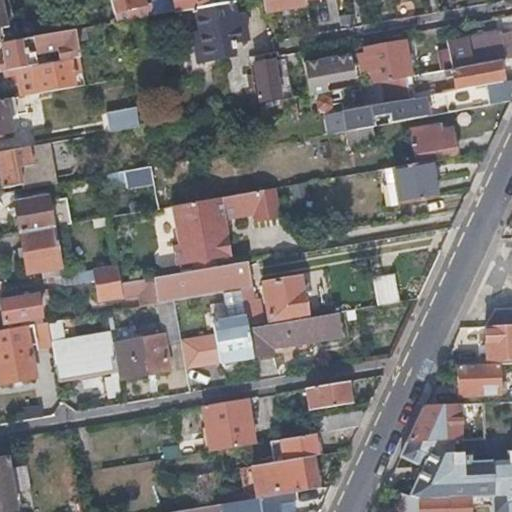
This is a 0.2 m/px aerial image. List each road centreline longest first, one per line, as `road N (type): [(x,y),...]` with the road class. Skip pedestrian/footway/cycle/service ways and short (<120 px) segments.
road 1 (residential): [(415,360),(0,431)]
road 2 (residential): [(511,5),(276,44)]
road 3 (residential): [(415,360),(511,153)]
road 4 (residential): [(345,511),(415,360)]
